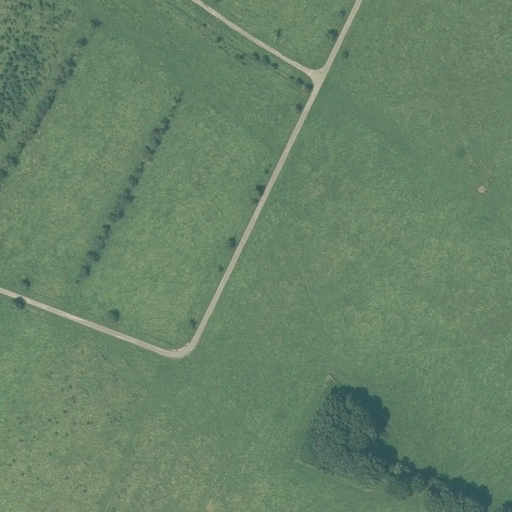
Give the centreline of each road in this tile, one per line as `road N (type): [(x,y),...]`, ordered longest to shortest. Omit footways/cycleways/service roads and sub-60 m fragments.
road 1 (unclassified): [(320,79),(186,351),(167,353),(0,290)]
road 2 (unclassified): [(320,79),(194,0)]
